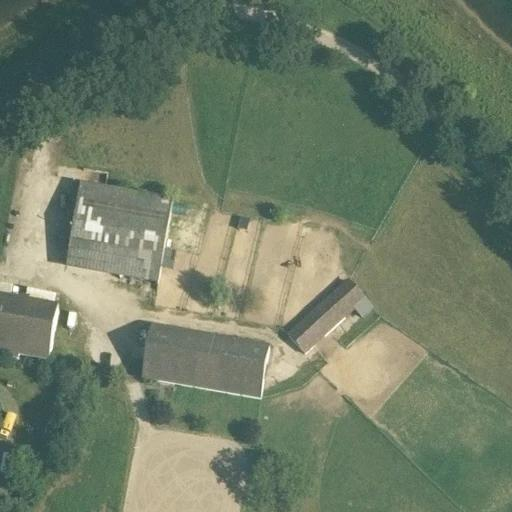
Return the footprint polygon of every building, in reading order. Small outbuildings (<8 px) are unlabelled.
[(173,204),(81,187),(69,255),(161,272),(173,204)] [(288,338),(305,356),(364,303),(348,284),(288,338)] [(0,354),(10,357),(9,362),(18,363),(19,358),(49,363),(58,315),(28,309),(28,304),(20,303),(19,308),(0,304),(0,354)] [(269,352),(151,331),(142,381),(260,402),(269,352)] [(0,511),(9,511),(9,503),(0,503),(0,511)]
